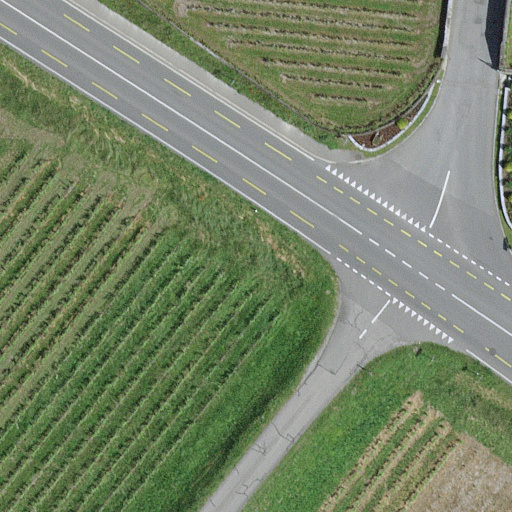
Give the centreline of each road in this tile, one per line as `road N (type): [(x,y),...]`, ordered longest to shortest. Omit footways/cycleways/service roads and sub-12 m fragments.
road 1 (primary): [(0,1),(411,266)]
road 2 (unclassified): [(411,266),(219,511)]
road 3 (unclassified): [(476,0),(468,75),(411,266)]
road 4 (primary): [(411,266),(511,333)]
